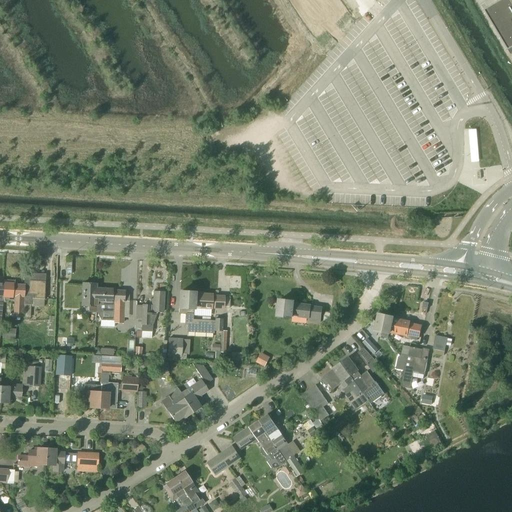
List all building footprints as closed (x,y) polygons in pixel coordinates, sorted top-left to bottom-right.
[(511,47),(511,46),(511,0),(500,0),(484,10),(507,50),(508,49),(506,46),(509,44),(511,47)] [(44,307),(44,299),(44,291),(45,281),(29,281),(28,288),(23,288),(24,286),(12,285),(12,284),(3,284),(2,302),(8,302),(8,296),(14,296),(14,303),(13,314),(11,314),(11,317),(22,318),(30,318),(30,306),(44,307)] [(88,312),(96,312),(96,290),(96,289),(95,289),(95,284),(83,284),(83,294),(82,306),(89,306),(88,312)] [(129,301),(129,292),(124,292),(124,291),(111,291),(112,289),(96,289),(96,290),(96,312),(101,320),(113,321),(113,323),(122,323),(123,301),(129,301)] [(152,338),(153,324),(156,316),(156,312),(163,313),(163,303),(163,293),(154,292),(154,300),(149,299),(149,306),(136,305),(135,331),(136,331),(135,338),(152,338)] [(195,293),(180,292),(179,313),(185,314),(185,324),(187,324),(187,332),(214,333),(214,331),(221,331),(222,318),(215,317),(214,320),(193,319),(193,313),(194,298),(197,298),(197,294),(195,294),(195,293)] [(193,313),(201,313),(201,308),(211,308),(211,307),(223,308),(223,307),(223,297),(212,296),(212,295),(197,294),(197,298),(194,298),(193,313)] [(320,323),(322,308),(310,306),(310,305),(293,303),(293,302),(279,300),(277,316),(292,318),(292,316),(308,318),(308,321),(320,323)] [(389,332),(392,318),(378,315),(375,330),(382,332),(381,337),(387,339),(389,333),(389,332)] [(393,318),(392,318),(389,332),(406,336),(405,338),(417,340),(417,337),(418,337),(421,326),(409,324),(409,322),(392,319),(393,318)] [(3,328),(2,339),(15,340),(16,329),(3,328)] [(443,356),(445,348),(447,338),(436,335),(432,349),(434,349),(433,353),(443,356)] [(186,354),(181,354),(182,338),(168,338),(167,356),(168,356),(168,360),(186,361),(186,354)] [(362,342),(373,355),(378,350),(367,338),(362,342)] [(401,355),(407,356),(404,369),(403,369),(400,386),(409,388),(411,377),(423,379),(429,351),(410,347),(403,346),(401,355)] [(364,348),(358,353),(367,366),(375,360),(364,348)] [(255,362),(266,366),(269,356),(259,352),(255,362)] [(57,355),(55,375),(70,376),(71,356),(57,355)] [(101,367),(101,371),(120,372),(121,357),(102,355),(101,364),(103,364),(102,367),(101,367)] [(341,363),(369,402),(370,404),(375,401),(376,401),(379,399),(380,397),(384,394),(367,371),(360,375),(357,371),(354,366),(348,358),(341,363)] [(39,386),(40,367),(41,363),(27,362),(27,367),(23,367),(21,384),(39,386)] [(341,363),(334,369),(324,377),(325,377),(322,379),(326,385),(329,383),(333,389),(340,384),(344,389),(349,385),(353,391),(345,397),(356,411),(369,402),(341,363)] [(181,393),(180,394),(192,412),(199,407),(196,402),(202,398),(200,396),(207,391),(204,385),(212,380),(207,372),(203,366),(192,364),(202,378),(194,383),(181,393)] [(100,386),(99,408),(116,409),(117,399),(117,383),(108,383),(108,373),(101,372),(101,373),(100,375),(101,375),(100,386)] [(137,378),(122,377),(121,391),(136,392),(137,378)] [(0,402),(8,403),(8,401),(10,402),(11,396),(21,397),(22,385),(9,384),(9,387),(0,386),(0,402)] [(100,386),(96,385),(83,385),(82,407),(99,408),(100,386)] [(326,400),(315,385),(302,394),(312,409),(326,400)] [(138,392),(137,407),(145,407),(146,392),(138,392)] [(180,394),(164,405),(167,410),(175,421),(181,417),(182,419),(192,412),(180,394)] [(268,416),(259,422),(286,462),(297,477),(305,472),(294,456),(295,455),(289,447),(274,424),(268,416)] [(286,462),(259,422),(250,428),(250,429),(247,431),(246,430),(234,438),(241,449),(253,441),(254,442),(257,443),(259,441),(263,447),(261,447),(260,452),(263,456),(267,456),(268,455),(272,461),(275,459),(280,466),(286,462)] [(436,432),(427,436),(433,449),(442,445),(436,432)] [(228,466),(240,458),(232,447),(220,455),(228,466)] [(46,449),(37,449),(34,449),(34,451),(28,451),(28,457),(18,456),(17,465),(27,466),(27,468),(29,468),(29,466),(37,466),(37,464),(45,465),(46,449)] [(45,465),(54,465),(54,470),(62,471),(62,463),(64,463),(64,462),(76,463),(76,470),(97,471),(98,454),(78,453),(78,454),(58,453),(58,450),(55,450),(46,449),(45,465)] [(220,455),(208,463),(215,474),(228,466),(220,455)] [(195,509),(204,503),(201,498),(198,500),(194,495),(197,493),(184,472),(175,478),(195,509)] [(175,478),(166,484),(166,485),(163,486),(173,501),(178,498),(181,503),(182,502),(184,505),(175,511),(190,511),(195,509),(175,478)] [(242,487),(235,478),(229,483),(235,491),(241,500),(248,495),(242,487)]
